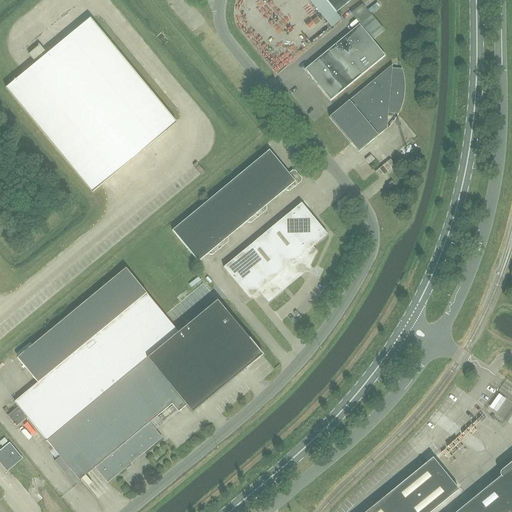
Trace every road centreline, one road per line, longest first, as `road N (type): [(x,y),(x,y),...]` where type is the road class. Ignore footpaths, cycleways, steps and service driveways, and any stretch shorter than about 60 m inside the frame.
road 1 (unclassified): [(128,511),(298,363),(342,306),(370,248),(371,225),(356,187),(227,36),(221,0)]
road 2 (unclassified): [(434,340),(485,232),(498,151),(502,0)]
road 3 (tertiary): [(406,324),(443,247),(466,165),(476,0)]
road 4 (tertiary): [(229,511),(341,411),(406,324)]
road 5 (unclassified): [(264,511),(365,427),(434,340)]
